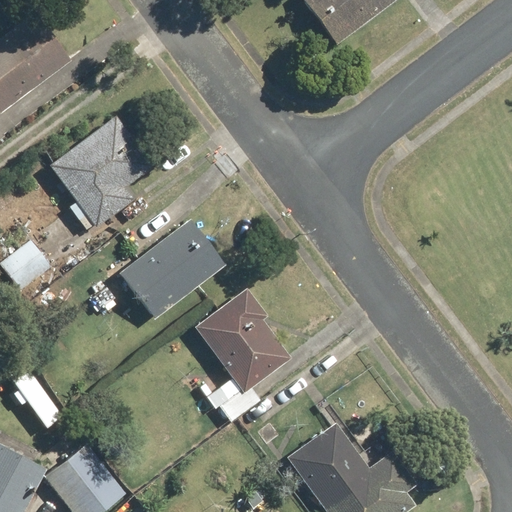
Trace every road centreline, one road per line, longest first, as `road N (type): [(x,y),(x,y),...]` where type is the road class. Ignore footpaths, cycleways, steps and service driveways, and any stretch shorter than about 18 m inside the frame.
road 1 (residential): [(511,471),(302,179)]
road 2 (residential): [(302,179),(511,19)]
road 3 (residential): [(302,179),(164,0)]
